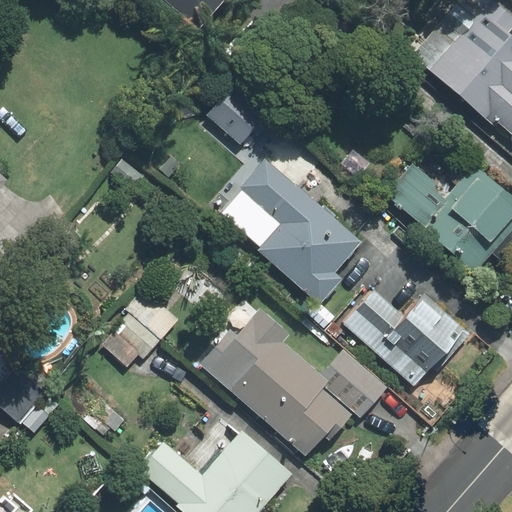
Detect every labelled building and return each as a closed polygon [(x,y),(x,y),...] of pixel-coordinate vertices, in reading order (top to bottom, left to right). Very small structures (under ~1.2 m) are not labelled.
[(150,0),(190,35),(221,0),(150,0)] [(480,0),(456,0),(404,57),(486,129),(490,124),(511,143),(511,53),(498,41),(511,28),(480,0)] [(219,98),(202,119),(236,147),(253,126),(219,98)] [(276,226),(253,253),(316,307),(337,282),(330,277),(357,244),(256,159),(221,200),(235,212),(228,221),(248,238),(266,218),(276,226)] [(408,164),(381,192),(468,276),(511,230),(511,211),(469,170),(442,197),(408,164)] [(369,289),(339,323),(410,387),(455,337),(414,301),(400,317),(369,289)] [(126,316),(157,342),(175,320),(140,290),(122,312),(126,316)] [(282,335),(247,306),(194,370),(300,458),(317,437),(323,442),(347,413),(357,421),(383,389),(339,352),(317,379),(275,344),(282,335)] [(157,342),(126,316),(99,348),(125,370),(136,357),(141,361),(157,342)] [(11,374),(0,386),(0,411),(14,424),(38,398),(11,374)] [(56,406),(45,396),(18,427),(29,436),(56,406)] [(100,402),(81,422),(103,442),(122,422),(100,402)] [(153,445),(131,470),(173,507),(170,511),(171,511),(253,511),(284,478),(235,435),(195,481),(153,445)]
